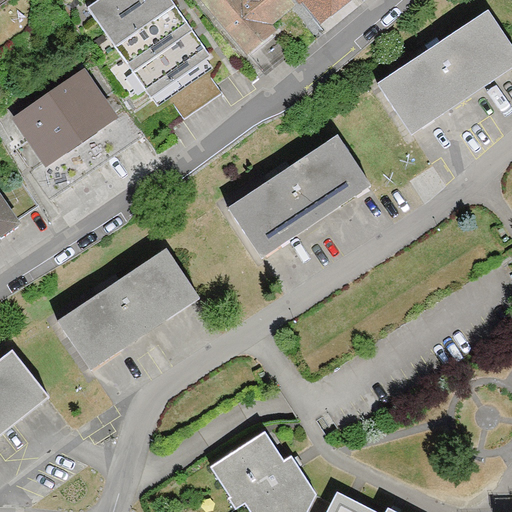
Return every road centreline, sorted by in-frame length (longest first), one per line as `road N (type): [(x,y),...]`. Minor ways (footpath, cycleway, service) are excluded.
road 1 (residential): [(112,511),(142,420),(171,383),(511,155)]
road 2 (residential): [(0,291),(291,88),(389,0)]
